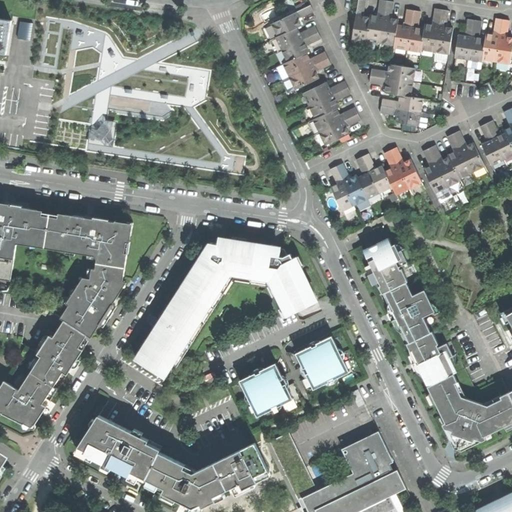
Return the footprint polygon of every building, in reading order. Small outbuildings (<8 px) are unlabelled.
[(366,43),(367,38),(370,17),(367,17),(364,16),(366,0),(359,0),(353,41),(366,43)] [(367,38),(381,40),(387,0),(386,0),(380,0),(379,13),(378,16),(371,15),(370,17),(367,38)] [(381,40),(395,42),(398,25),(399,19),(392,18),(392,15),(394,1),(387,0),(381,40)] [(271,23),(277,36),(296,27),(300,25),(299,22),(297,19),(314,11),(310,4),(271,23)] [(422,50),(436,53),(443,9),(435,8),(433,22),(432,25),(426,24),(425,29),(422,50)] [(394,48),(408,50),(415,10),(408,9),(406,23),(405,26),(398,25),(395,42),(394,48)] [(436,53),(434,62),(445,64),(447,54),(450,54),(454,29),(447,28),(447,24),(449,10),(443,9),(436,53)] [(408,50),(421,52),(422,50),(425,29),(419,28),(419,25),(422,11),(415,10),(408,50)] [(483,60),(497,62),(504,19),(497,18),(494,33),(494,36),(487,35),(487,39),(483,60)] [(0,52),(7,54),(12,21),(0,19),(0,52)] [(456,57),(469,59),(476,20),(469,19),(466,33),(466,36),(459,35),(456,57)] [(508,34),(510,20),(504,19),(497,62),(510,64),(511,54),(511,38),(507,38),(508,34)] [(487,39),(480,38),(480,36),(482,21),(476,20),(469,59),(483,61),(483,60),(487,39)] [(23,21),(18,62),(31,63),(36,22),(23,21)] [(275,37),(281,49),(317,32),(314,25),(301,31),(299,33),(296,27),(277,36),(275,37)] [(306,52),(308,51),(305,45),(307,44),(320,38),(317,32),(281,49),(287,61),(306,52)] [(283,63),(289,76),(327,58),(324,51),(312,57),(309,58),(306,52),(287,61),(283,63)] [(289,76),(281,80),(287,92),(318,78),(315,71),(317,70),(330,64),(327,58),(289,76)] [(385,70),(372,68),(371,75),(413,82),(416,68),(390,64),(389,71),(385,70)] [(411,96),(413,82),(371,75),(370,82),(383,85),(386,85),(385,92),(400,94),(411,96)] [(302,93),(308,106),(348,87),(344,80),(332,86),(329,87),(326,81),(302,93)] [(348,87),(308,106),(314,118),(335,108),(338,107),(335,100),(337,99),(351,93),(348,87)] [(91,110),(94,118),(109,114),(106,102),(102,103),(99,91),(91,93),(95,109),(91,110)] [(395,100),(383,98),(381,105),(421,112),(423,98),(411,96),(400,94),(399,100),(395,100)] [(419,125),(421,112),(381,105),(380,112),(393,114),(396,115),(395,121),(419,125)] [(312,119),(318,131),(357,113),(354,107),(341,113),(338,114),(335,108),(314,118),(312,119)] [(357,113),(318,131),(325,144),(348,133),(345,127),(347,126),(360,120),(357,113)] [(493,120),(487,123),(504,159),(511,155),(511,143),(507,133),(501,135),(499,132),(493,120)] [(492,165),(504,159),(487,123),(480,126),(486,138),(488,142),(482,144),(492,165)] [(0,125),(0,141),(20,144),(22,127),(0,125)] [(460,131),(454,134),(473,172),(486,166),(474,143),(468,146),(466,143),(460,131)] [(460,178),(473,172),(454,134),(447,137),(453,149),(455,152),(449,155),(450,157),(460,178)] [(436,145),(430,148),(449,186),(461,180),(460,178),(450,157),(444,160),(442,158),(436,145)] [(397,147),(391,150),(409,188),(422,182),(410,159),(405,162),(403,159),(397,147)] [(436,193),(449,186),(430,148),(423,151),(429,164),(431,166),(424,169),(436,193)] [(396,195),(409,188),(391,150),(385,153),(390,165),(392,168),(385,171),(393,188),(396,195)] [(369,153),(362,156),(381,194),(393,188),(385,171),(382,166),(377,168),(376,165),(369,153)] [(369,200),(381,194),(362,156),(356,159),(362,171),(364,174),(358,177),(368,198),(369,200)] [(343,163),(337,166),(355,204),(368,198),(358,177),(357,175),(351,178),(350,176),(343,163)] [(343,211),(355,204),(337,166),(331,169),(337,182),(338,184),(331,188),(343,211)] [(109,310),(122,290),(118,288),(123,281),(128,252),(125,252),(130,224),(82,216),(73,214),(72,218),(65,217),(65,219),(37,214),(37,213),(30,212),(30,208),(16,206),(0,203),(0,276),(11,279),(17,243),(22,240),(61,246),(61,248),(95,254),(99,259),(96,268),(93,268),(91,278),(84,277),(78,286),(81,287),(62,317),(90,335),(94,330),(96,331),(109,310)] [(428,385),(430,384),(465,368),(457,353),(454,355),(448,342),(439,347),(438,344),(450,338),(437,310),(436,310),(425,290),(426,288),(414,263),(410,265),(402,249),(399,250),(396,244),(392,245),(388,237),(364,250),(374,271),(378,279),(377,280),(389,306),(392,305),(397,317),(400,322),(397,324),(414,357),(416,356),(417,358),(418,360),(421,359),(420,362),(420,364),(423,369),(420,371),(428,385)] [(287,312),(288,315),(318,301),(302,267),(300,267),(295,257),(294,257),(291,253),(288,254),(285,248),(281,248),(280,252),(274,251),(269,250),(270,246),(256,243),(245,241),(245,242),(238,242),(232,241),(232,239),(229,239),(228,242),(220,240),(219,243),(211,241),(200,258),(202,260),(193,275),(195,276),(180,302),(177,301),(168,313),(150,341),(146,338),(142,344),(146,347),(138,360),(176,385),(226,310),(225,309),(230,301),(228,300),(239,284),(250,286),(250,284),(265,287),(279,316),(287,312)] [(80,347),(82,344),(59,329),(54,338),(51,335),(38,354),(31,348),(8,383),(5,381),(0,388),(0,410),(33,427),(41,416),(47,406),(43,403),(46,399),(50,401),(72,368),(84,350),(80,347)] [(306,372),(313,388),(325,382),(326,384),(329,384),(334,383),(337,379),(338,377),(339,376),(350,370),(344,357),(345,356),(346,353),(345,350),(342,348),(339,347),(332,334),(322,340),(319,339),(316,339),(313,340),(310,343),(309,346),(296,352),(304,368),(307,366),(308,368),(309,370),(306,372)] [(281,404),(294,398),(287,382),(283,384),(282,381),(281,379),(284,377),(277,361),(240,379),(246,392),(245,393),(244,396),(245,399),(247,402),(251,402),(257,415),(269,409),(270,411),(273,411),(281,407),(282,406),(281,404)] [(511,422),(511,394),(510,391),(503,377),(477,389),(466,367),(465,368),(430,384),(453,430),(465,435),(477,439),(511,422)] [(352,391),(359,405),(366,402),(358,388),(352,391)] [(144,482),(146,477),(160,450),(163,445),(100,414),(77,448),(106,462),(144,482)] [(398,511),(390,495),(407,486),(401,475),(398,468),(395,469),(391,462),(394,460),(379,429),(360,439),(361,441),(357,443),(356,440),(342,448),(354,472),(318,489),(289,431),(270,440),(304,511),(398,511)] [(269,468),(255,441),(197,470),(196,468),(160,450),(146,477),(165,486),(163,491),(187,502),(194,506),(202,502),(203,506),(217,500),(215,494),(246,480),(244,476),(248,474),(253,472),(255,475),(269,468)] [(511,511),(511,491),(499,498),(477,508),(478,511),(511,511)]
